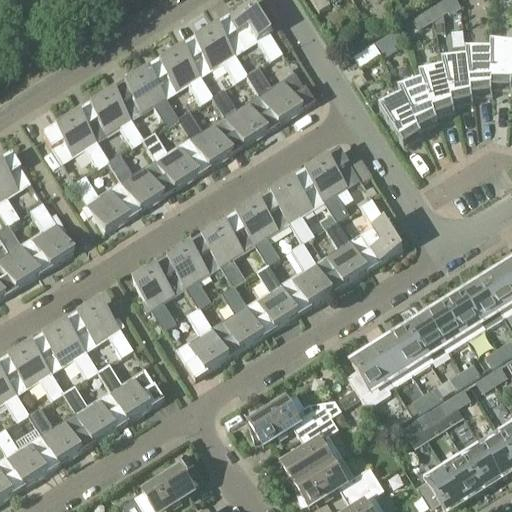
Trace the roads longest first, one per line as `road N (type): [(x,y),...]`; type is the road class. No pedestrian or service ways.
road 1 (residential): [(104,278),(357,116)]
road 2 (residential): [(194,415),(447,254)]
road 3 (residential): [(4,121),(201,0)]
road 4 (residential): [(104,278),(4,121)]
road 5 (residential): [(37,511),(194,415)]
road 6 (residential): [(447,254),(357,116)]
road 7 (residential): [(194,415),(104,278)]
road 8 (residential): [(357,116),(284,0)]
road 9 (residential): [(0,343),(104,278)]
